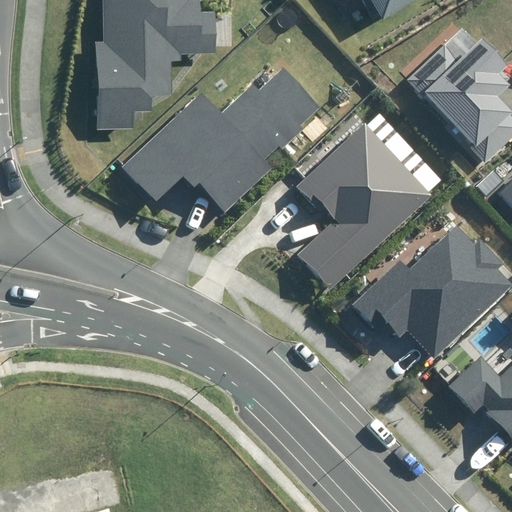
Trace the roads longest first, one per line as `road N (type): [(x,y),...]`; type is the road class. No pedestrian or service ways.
road 1 (tertiary): [(227,336),(399,511)]
road 2 (secondary): [(0,82),(24,198),(99,267)]
road 3 (tertiary): [(144,314),(0,284)]
road 4 (secondary): [(144,314),(0,337)]
road 5 (tertiary): [(99,267),(227,336)]
